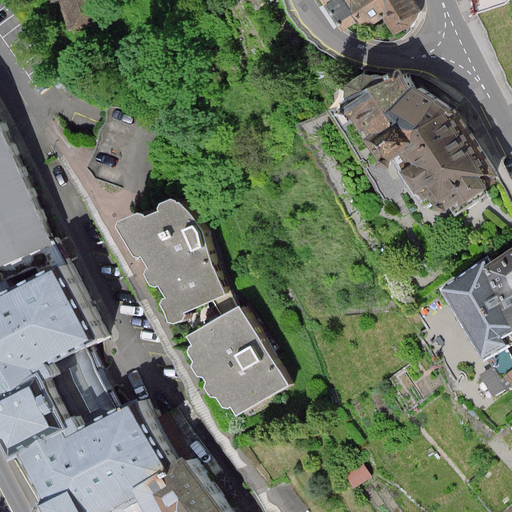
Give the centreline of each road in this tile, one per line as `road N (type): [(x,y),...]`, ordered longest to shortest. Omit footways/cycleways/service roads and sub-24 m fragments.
road 1 (residential): [(0,67),(157,383)]
road 2 (residential): [(303,0),(326,31),(373,52),(416,57),(461,47)]
